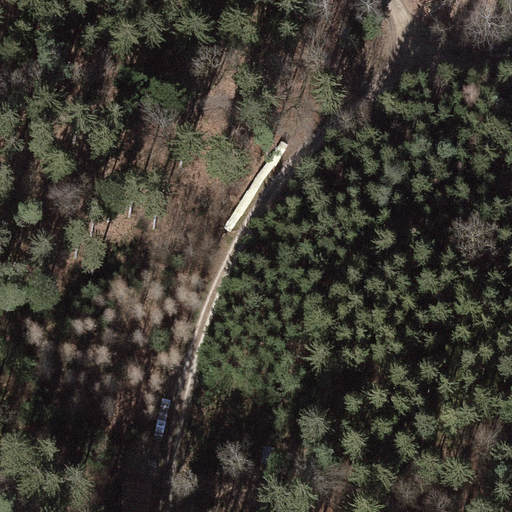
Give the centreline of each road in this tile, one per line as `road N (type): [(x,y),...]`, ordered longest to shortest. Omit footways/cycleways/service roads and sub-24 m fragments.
road 1 (track): [(420,69),(364,98),(274,186),(199,330),(169,440),(166,511)]
road 2 (track): [(0,128),(155,114),(420,69)]
